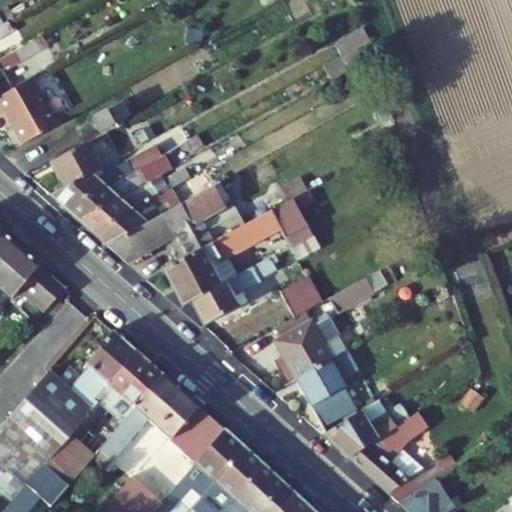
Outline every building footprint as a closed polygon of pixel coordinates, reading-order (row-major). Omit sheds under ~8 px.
[(0,25),(8,21),(13,17),(7,7),(0,10),(0,25)] [(0,39),(14,31),(8,21),(0,25),(0,39)] [(341,61),(299,75),(303,88),(377,64),(366,30),(334,40),(341,61)] [(48,46),(42,36),(19,50),(24,60),(48,46)] [(0,95),(13,89),(3,71),(24,60),(19,50),(0,60),(0,95)] [(0,97),(0,115),(1,117),(6,114),(23,145),(58,124),(32,79),(0,97)] [(122,102),(93,119),(101,132),(130,115),(122,102)] [(141,144),(156,137),(150,127),(136,134),(141,144)] [(102,168),(88,143),(49,163),(64,189),(102,168)] [(65,209),(161,156),(157,147),(116,169),(113,162),(102,168),(64,189),(50,196),(65,209)] [(169,171),(161,156),(65,209),(78,221),(146,184),(157,178),(169,171)] [(191,179),(186,170),(164,182),(169,191),(174,189),(191,179)] [(149,190),(160,184),(157,178),(146,184),(149,190)] [(308,192),(301,179),(282,189),(289,203),(294,200),(308,192)] [(209,189),(205,181),(190,189),(194,197),(209,189)] [(169,191),(164,182),(160,184),(165,193),(169,191)] [(187,258),(244,227),(220,183),(209,189),(194,197),(107,246),(126,263),(134,259),(144,262),(145,258),(150,255),(154,256),(156,246),(169,239),(175,236),(187,258)] [(146,184),(78,221),(93,234),(165,193),(160,184),(149,190),(146,184)] [(107,246),(194,197),(190,189),(189,188),(179,193),(182,199),(180,200),(174,189),(169,191),(165,193),(93,234),(107,246)] [(313,201),(308,192),(294,200),(299,209),(313,201)] [(286,238),(308,227),(299,209),(294,200),(289,203),(273,211),(282,229),(286,238)] [(272,235),(282,229),(273,211),(263,217),(272,235)] [(229,258),(272,235),(263,217),(244,227),(187,258),(182,261),(164,270),(183,306),(191,302),(223,285),(212,263),(221,259),(222,262),(229,258)] [(292,249),(314,237),(308,227),(286,238),(292,249)] [(46,309),(46,310),(64,289),(0,231),(0,288),(11,299),(21,287),(46,309)] [(187,258),(175,236),(169,239),(182,261),(187,258)] [(319,248),(314,237),(292,249),(298,260),(319,248)] [(239,277),(229,258),(222,262),(221,259),(212,263),(223,285),(239,277)] [(191,302),(204,326),(239,307),(234,297),(261,282),(259,279),(277,270),(274,265),(271,259),(239,277),(223,285),(191,302)] [(293,317),(322,302),(310,276),(280,291),(293,317)] [(373,293),(365,278),(329,299),(336,313),(373,293)] [(281,339),(312,322),(306,312),(276,328),(281,339)] [(333,360),(312,322),(281,339),(275,343),(283,356),(275,360),(287,383),(295,379),(296,380),(333,360)] [(0,488),(13,501),(100,402),(94,397),(135,351),(113,332),(85,364),(89,367),(69,391),(48,373),(0,427),(0,488)] [(13,501),(3,511),(31,511),(42,499),(51,506),(72,481),(92,458),(99,450),(162,375),(135,351),(94,397),(100,402),(13,501)] [(296,380),(323,428),(357,410),(342,381),(359,372),(348,351),(333,360),(296,380)] [(171,440),(197,463),(225,430),(200,408),(187,397),(162,375),(99,450),(112,462),(148,420),(159,430),(171,440)] [(384,415),(376,403),(322,435),(348,458),(410,419),(402,404),(384,415)] [(436,479),(445,473),(437,461),(424,470),(401,450),(409,441),(428,427),(419,413),(410,419),(348,458),(399,503),(436,479)] [(171,511),(182,501),(191,509),(192,508),(245,448),(225,430),(197,463),(162,503),(156,510),(158,511),(171,511)] [(192,508),(195,511),(224,511),(264,466),(245,448),(192,508)] [(105,470),(112,462),(99,450),(92,458),(105,470)] [(279,511),(295,494),(264,466),(224,511),(279,511)] [(156,510),(162,503),(133,477),(105,510),(107,511),(154,511),(156,510)] [(447,511),(454,507),(436,479),(399,503),(408,511),(447,511)] [(312,511),(313,511),(295,494),(279,511),(312,511)] [(46,511),(51,506),(42,499),(31,511),(46,511)]
